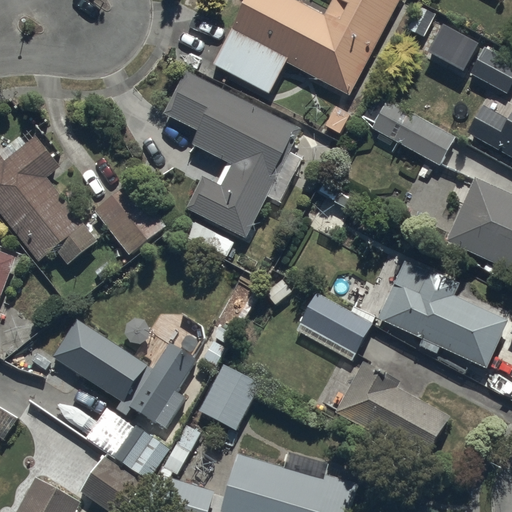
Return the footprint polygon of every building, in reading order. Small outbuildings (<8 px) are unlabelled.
[(333,0),(325,16),(295,0),(244,0),(229,30),(352,95),(402,0),(333,0)] [(478,44),(443,24),(428,51),(463,70),(478,44)] [(468,69),(510,91),(511,85),(511,61),(481,45),(468,69)] [(303,130),(186,72),(165,113),(198,129),(190,144),(227,163),(217,184),(200,175),(184,207),(248,239),(303,130)] [(372,130),(438,167),(456,135),(390,99),(372,130)] [(466,132),(511,157),(511,109),(506,120),(481,106),(466,132)] [(0,154),(0,210),(42,261),(57,249),(68,263),(98,239),(47,177),(62,166),(37,135),(5,161),(0,154)] [(445,240),(511,270),(511,191),(474,175),(445,240)] [(131,180),(93,209),(127,254),(165,226),(131,180)] [(357,200),(324,182),(319,192),(325,196),(310,224),(336,238),(357,200)] [(0,300),(17,256),(0,249),(0,300)] [(377,319),(487,368),(509,319),(454,295),(459,284),(403,260),(377,319)] [(299,323),(357,353),(372,323),(315,293),(299,323)] [(153,368),(77,319),(53,357),(121,401),(116,409),(126,416),(132,407),(165,429),(186,396),(176,390),(195,361),(169,344),(153,368)] [(361,361),(333,412),(422,460),(447,415),(398,388),(401,383),(361,361)] [(200,411),(239,433),(266,384),(227,362),(200,411)] [(19,418),(0,406),(0,436),(6,440),(19,418)] [(200,433),(186,425),(163,467),(176,475),(200,433)] [(150,440),(133,429),(114,458),(148,480),(169,448),(152,437),(150,440)] [(355,511),(364,483),(243,447),(224,510),(229,511),(355,511)] [(80,489),(116,511),(128,511),(149,483),(103,454),(80,489)] [(76,511),(83,501),(37,475),(17,511),(76,511)] [(148,511),(211,511),(217,489),(158,475),(148,511)]
